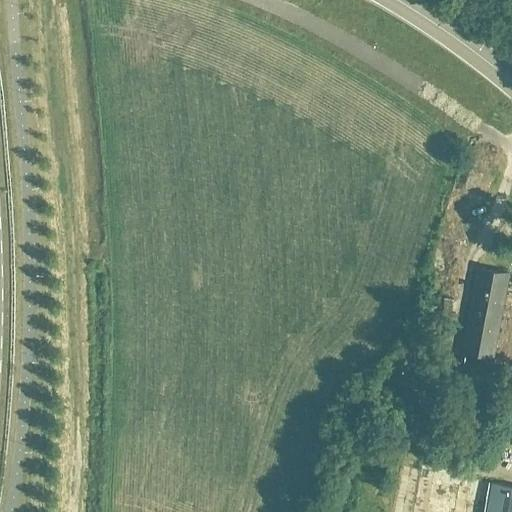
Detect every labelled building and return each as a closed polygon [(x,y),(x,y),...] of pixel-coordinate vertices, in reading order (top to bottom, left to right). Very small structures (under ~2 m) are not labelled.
[(494,353),(510,272),(478,266),(462,347),(494,353)] [(489,373),(473,384),(473,403),(493,412),(506,400),(507,381),(489,373)] [(401,406),(393,437),(432,447),(440,417),(401,406)] [(511,511),(511,485),(401,465),(392,511),(511,511)] [(379,469),(378,484),(368,484),(367,498),(387,498),(387,469),(379,469)]
